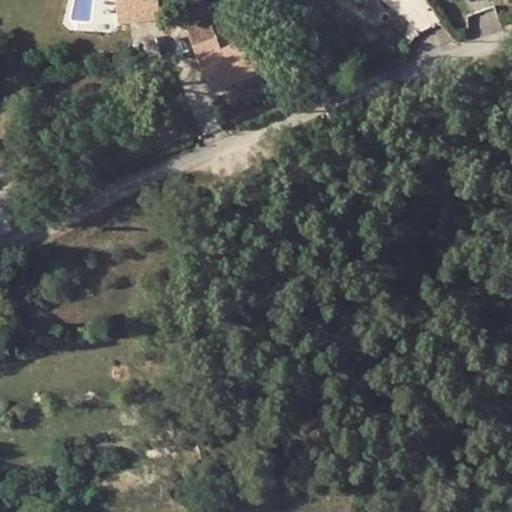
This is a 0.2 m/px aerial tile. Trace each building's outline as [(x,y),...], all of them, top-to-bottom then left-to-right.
[(159,0),(116,0),(119,22),(161,18),(159,0)] [(243,37),(236,40),(237,41),(221,48),(210,20),(187,28),(209,81),(230,73),(235,81),(264,70),(250,34),(243,37)] [(243,37),(250,34),(245,21),(238,24),(243,37)] [(238,24),(231,27),(236,40),(243,37),(238,24)] [(230,73),(209,81),(212,90),(235,81),(230,73)]
